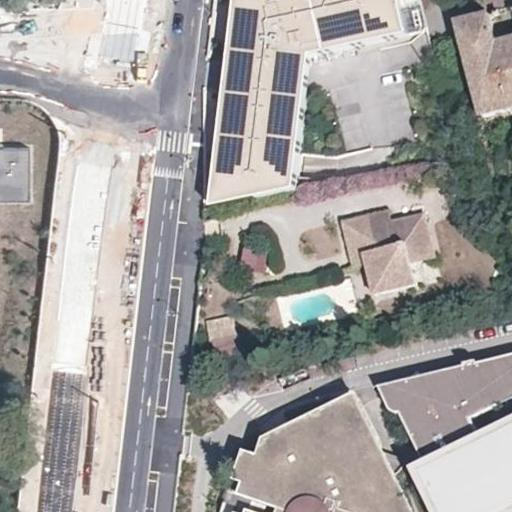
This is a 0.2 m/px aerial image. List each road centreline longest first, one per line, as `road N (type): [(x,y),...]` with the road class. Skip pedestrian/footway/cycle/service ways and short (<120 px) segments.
road 1 (secondary): [(130,511),(179,69)]
road 2 (tertiary): [(179,69),(0,54)]
